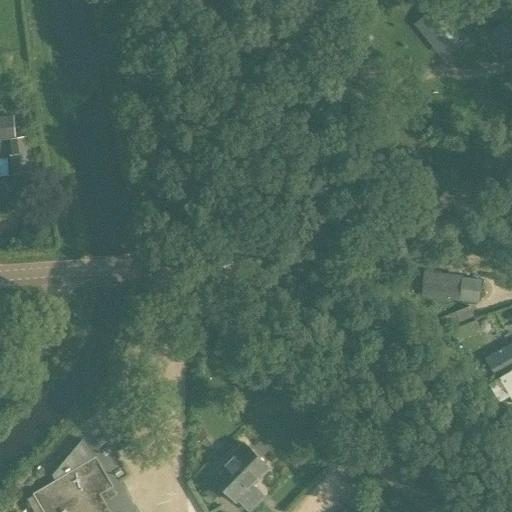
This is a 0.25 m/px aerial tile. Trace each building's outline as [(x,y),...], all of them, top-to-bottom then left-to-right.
[(441,56),(465,35),(439,5),(415,26),(441,56)] [(0,140),(15,140),(14,116),(0,116),(0,140)] [(424,272),(421,297),(480,303),(482,280),(462,278),(462,275),(424,272)] [(511,352),(511,338),(505,326),(483,340),(484,340),(469,350),(487,380),(503,371),(503,372),(511,366),(511,360),(509,355),(511,352)] [(511,370),(498,378),(499,379),(488,385),(498,404),(509,398),(511,402),(511,370)] [(243,443),(209,478),(234,502),(244,511),(246,511),(262,496),(251,485),(268,468),(243,443)] [(95,457),(33,494),(42,511),(110,511),(99,493),(112,486),(95,457)]
